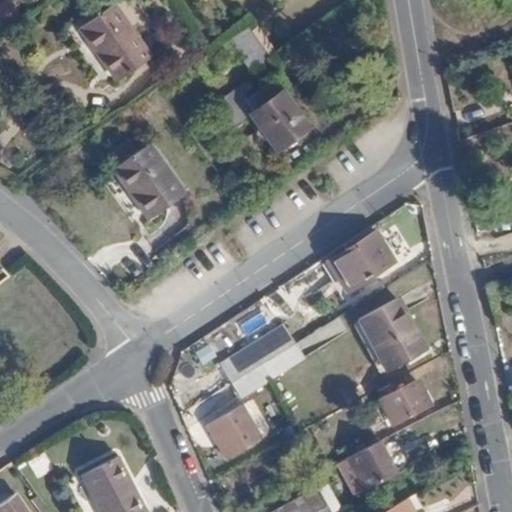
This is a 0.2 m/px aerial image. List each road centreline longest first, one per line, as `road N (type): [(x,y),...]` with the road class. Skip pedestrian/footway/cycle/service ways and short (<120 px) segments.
road 1 (residential): [(506,511),(446,198),(424,147)]
road 2 (residential): [(424,147),(405,171),(133,357)]
road 3 (residential): [(0,206),(106,307),(133,357)]
road 4 (residential): [(133,357),(198,511)]
road 5 (residential): [(133,357),(0,446)]
road 6 (residential): [(424,147),(425,102),(407,0)]
